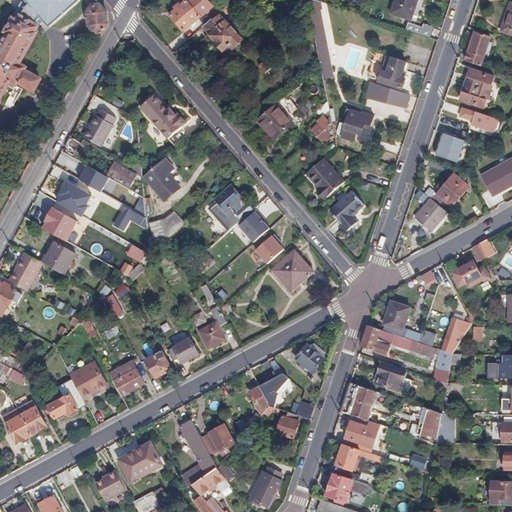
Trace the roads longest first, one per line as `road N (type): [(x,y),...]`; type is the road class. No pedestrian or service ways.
road 1 (tertiary): [(0,491),(365,292)]
road 2 (residential): [(365,292),(126,15)]
road 3 (residential): [(466,0),(365,292)]
road 4 (residential): [(0,237),(126,15)]
road 5 (residential): [(365,292),(292,511)]
road 6 (tertiary): [(365,292),(511,213)]
